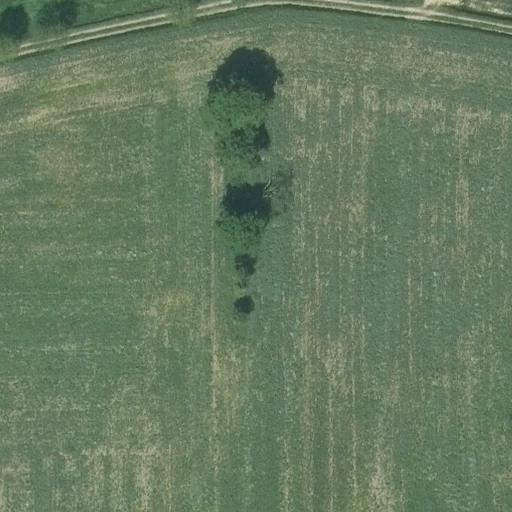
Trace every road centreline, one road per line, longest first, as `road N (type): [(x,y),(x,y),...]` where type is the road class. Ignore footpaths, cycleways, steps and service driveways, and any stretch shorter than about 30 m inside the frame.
road 1 (track): [(0,59),(231,0)]
road 2 (track): [(304,0),(511,31)]
